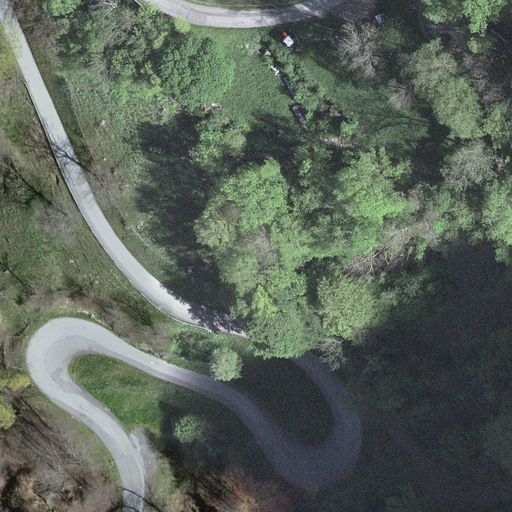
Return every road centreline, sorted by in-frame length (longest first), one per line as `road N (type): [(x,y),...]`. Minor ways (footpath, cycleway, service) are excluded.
road 1 (unclassified): [(134,511),(126,458),(48,372),(55,338),(88,337),(230,395),(295,464),(315,466),(335,455),(347,412),(303,356),(168,302),(117,252),(1,0)]
road 2 (unclassified): [(158,0),(228,18),(286,14),(330,0)]
